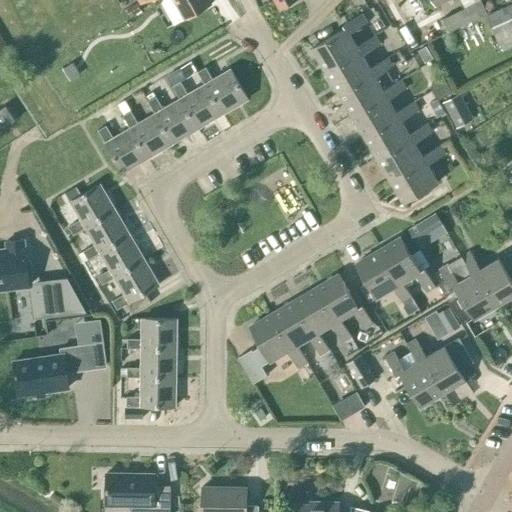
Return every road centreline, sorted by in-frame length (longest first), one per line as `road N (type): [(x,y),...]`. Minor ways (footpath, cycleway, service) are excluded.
road 1 (residential): [(215,304),(363,212),(298,102)]
road 2 (residential): [(215,304),(153,191),(298,102)]
road 3 (residential): [(488,497),(380,442),(212,437)]
road 4 (residential): [(212,437),(0,431)]
road 5 (residential): [(212,437),(215,304)]
